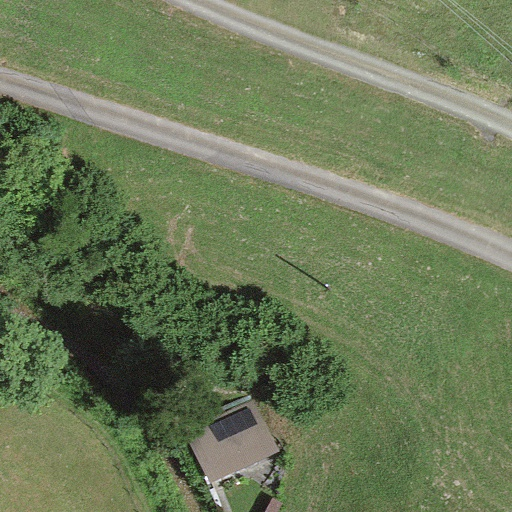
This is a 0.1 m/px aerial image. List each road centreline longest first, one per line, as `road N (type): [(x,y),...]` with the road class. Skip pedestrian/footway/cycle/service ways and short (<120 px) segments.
road 1 (unclassified): [(511,256),(0,79)]
road 2 (track): [(184,0),(511,130)]
